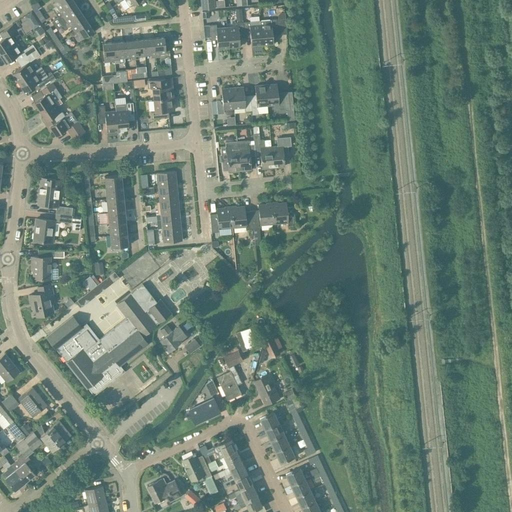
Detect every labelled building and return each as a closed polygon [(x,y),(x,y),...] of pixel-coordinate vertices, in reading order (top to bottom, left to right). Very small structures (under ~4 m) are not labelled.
[(54,7),(52,8),(55,13),(60,10),(62,13),(75,4),(72,0),(63,0),(54,7)] [(200,0),(201,9),(214,8),(213,0),(200,0)] [(30,6),(35,13),(37,17),(42,14),(39,10),(38,9),(41,7),(37,1),(30,6)] [(75,4),(62,13),(57,17),(62,25),(81,13),(75,4)] [(131,20),(131,16),(118,17),(117,15),(115,12),(112,14),(114,17),(110,20),(112,23),(131,20)] [(30,13),(25,16),(28,21),(33,18),(30,13)] [(81,13),(62,25),(63,26),(62,26),(64,30),(71,26),(73,30),(87,21),(81,13)] [(266,20),(260,20),(260,24),(262,45),(273,44),(272,35),(278,34),(286,34),(285,18),(284,13),(281,14),(279,16),(280,19),(277,19),(266,20)] [(42,14),(37,17),(41,23),(46,20),(42,14)] [(260,20),(244,22),(245,37),(250,37),(251,46),(262,45),(260,24),(260,20)] [(87,21),(73,30),(77,35),(74,37),(77,41),(93,31),(87,21)] [(232,27),(227,27),(229,48),(240,47),(239,38),(245,37),(244,22),(243,22),(232,23),(232,27)] [(0,35),(2,38),(0,39),(0,52),(16,43),(10,34),(16,29),(13,24),(0,32),(0,35)] [(216,24),(209,25),(210,29),(210,32),(210,37),(211,40),(216,40),(217,48),(217,49),(229,48),(227,27),(216,28),(216,24)] [(53,31),(49,34),(54,42),(59,39),(57,37),(53,31)] [(164,37),(152,38),(154,57),(159,57),(159,53),(166,53),(164,37)] [(152,38),(142,39),(144,55),(151,54),(151,58),(154,57),(152,38)] [(59,39),(54,42),(61,52),(65,49),(62,44),(59,39)] [(142,39),(132,40),(134,59),(139,59),(139,56),(144,55),(142,39)] [(132,40),(122,41),(123,57),(130,56),(131,60),(134,59),(132,40)] [(122,41),(112,42),(114,62),(115,62),(115,63),(119,62),(120,63),(123,63),(124,62),(123,57),(122,41)] [(112,42),(102,43),(104,62),(114,62),(112,42)] [(16,43),(0,52),(0,54),(5,63),(14,57),(17,62),(36,49),(32,44),(21,51),(16,43)] [(21,66),(12,72),(18,82),(34,71),(29,62),(40,55),(36,49),(17,62),(21,66)] [(157,67),(157,70),(156,71),(156,76),(171,74),(170,62),(165,62),(166,66),(157,67)] [(34,71),(18,82),(24,91),(33,85),(37,90),(39,88),(40,90),(51,83),(46,75),(47,75),(41,66),(34,71)] [(126,73),(125,74),(126,79),(136,78),(135,73),(136,72),(136,69),(125,70),(126,73)] [(56,79),(51,72),(47,75),(46,75),(51,83),(52,82),(56,79)] [(148,88),(152,87),(153,99),(173,97),(171,78),(148,81),(148,88)] [(145,79),(133,80),(134,88),(146,87),(145,79)] [(34,102),(31,104),(34,108),(36,106),(40,111),(59,98),(62,97),(56,87),(55,87),(52,82),(51,83),(40,90),(44,95),(34,102)] [(277,84),(265,85),(267,105),(273,105),(274,109),(285,108),(283,92),(277,92),(277,84)] [(255,95),(249,96),(251,111),(257,110),(257,106),(267,105),(265,85),(254,86),(255,95)] [(243,87),(232,88),(234,108),(244,107),(245,111),(251,111),(249,96),(244,96),(243,87)] [(221,98),(216,98),(217,114),(224,113),(223,109),(234,108),(232,88),(221,89),(221,98)] [(173,97),(153,99),(154,111),(151,112),(151,119),(169,117),(168,110),(174,110),(173,97)] [(62,103),(59,98),(40,111),(43,116),(40,118),(47,127),(64,116),(61,111),(58,106),(62,103)] [(115,104),(115,111),(117,131),(128,130),(128,121),(134,120),(133,102),(115,104)] [(115,111),(105,112),(104,105),(97,106),(98,124),(105,123),(106,132),(117,131),(115,111)] [(69,134),(81,126),(77,120),(70,125),(64,116),(47,127),(49,132),(52,130),(56,135),(66,129),(69,134)] [(259,133),(253,133),(254,141),(254,144),(256,156),(260,156),(260,158),(261,158),(262,168),(273,167),(271,146),(265,147),(264,140),(259,140),(259,133)] [(277,146),(271,146),(273,167),(284,166),(283,156),(284,156),(284,153),(288,153),(288,146),(291,146),(290,137),(276,138),(277,146)] [(249,140),(237,141),(238,149),(241,170),(250,169),(249,159),(251,159),(250,157),(256,156),(254,144),(254,141),(249,141),(249,140)] [(237,141),(226,142),(226,151),(227,159),(228,171),(241,170),(238,149),(237,141)] [(175,170),(156,172),(158,187),(176,185),(175,170)] [(121,175),(104,176),(105,188),(122,187),(121,175)] [(56,179),(40,177),(37,204),(52,206),(56,179)] [(176,185),(158,187),(159,200),(177,199),(176,185)] [(122,187),(105,188),(106,200),(123,198),(122,187)] [(123,198),(106,200),(107,212),(124,210),(123,198)] [(177,199),(159,200),(160,214),(179,213),(177,199)] [(278,201),(272,202),(272,204),(274,224),(287,222),(287,225),(295,225),(293,207),(286,207),(286,202),(278,203),(278,201)] [(259,210),(252,211),(253,229),(258,228),(259,228),(261,228),(260,225),(274,224),(272,204),(272,202),(266,202),(266,204),(258,205),(259,210)] [(56,205),(55,214),(71,216),(72,209),(72,207),(56,205)] [(236,205),(230,206),(230,207),(232,227),(233,227),(234,233),(246,231),(245,229),(253,229),(252,211),(244,211),(244,206),(236,207),(236,205)] [(217,214),(210,214),(211,232),(219,232),(218,228),(232,227),(230,207),(230,206),(224,206),(224,208),(216,209),(217,214)] [(107,213),(99,213),(100,223),(108,222),(108,223),(125,222),(124,210),(107,212),(107,213)] [(179,213),(160,214),(162,228),(180,227),(179,213)] [(81,217),(76,216),(75,216),(72,216),(71,216),(55,214),(54,221),(71,222),(73,222),(73,223),(72,229),(79,230),(81,217)] [(36,218),(33,240),(52,242),(54,221),(36,218)] [(125,222),(108,223),(110,235),(126,233),(125,222)] [(180,227),(162,228),(163,243),(182,241),(180,227)] [(126,233),(110,235),(111,247),(127,246),(126,233)] [(30,264),(30,265),(32,265),(32,278),(50,278),(56,278),(56,268),(50,268),(50,257),(53,257),(53,250),(38,250),(38,257),(30,257),(30,264)] [(114,271),(108,276),(111,279),(113,282),(119,277),(116,274),(115,272),(114,271)] [(89,276),(84,280),(91,289),(96,285),(89,276)] [(53,298),(50,284),(37,287),(39,293),(29,295),(30,303),(33,302),(36,315),(53,312),(50,298),(53,298)] [(48,335),(46,336),(47,337),(87,388),(88,387),(93,394),(94,394),(109,382),(108,381),(110,379),(112,378),(113,379),(124,371),(120,365),(121,364),(147,344),(141,336),(156,324),(158,322),(160,321),(171,313),(160,298),(160,299),(154,303),(141,286),(131,294),(124,299),(117,305),(127,317),(98,339),(86,323),(81,327),(72,316),(48,335)] [(82,296),(77,300),(81,305),(82,307),(87,303),(85,299),(82,296)] [(70,299),(65,303),(68,307),(73,303),(70,299)] [(178,324),(170,330),(166,326),(160,330),(165,336),(160,340),(169,351),(180,342),(179,340),(186,335),(178,324)] [(184,346),(190,353),(202,344),(197,337),(195,339),(194,338),(184,346)] [(273,338),(265,342),(272,357),(280,353),(278,348),(273,339),(273,338)] [(238,350),(224,356),(229,367),(243,360),(238,350)] [(0,373),(6,381),(19,371),(5,354),(0,357),(0,373)] [(218,377),(221,385),(228,400),(242,394),(231,371),(218,377)] [(266,405),(280,398),(269,375),(255,381),(266,405)] [(206,384),(211,395),(218,392),(213,381),(212,380),(212,379),(207,384),(206,384)] [(27,394),(22,398),(23,399),(20,401),(33,417),(47,405),(32,387),(25,392),(27,394)] [(287,399),(296,395),(293,388),(284,393),(287,399)] [(19,404),(10,394),(1,401),(9,412),(19,404)] [(291,398),(284,401),(286,406),(288,405),(293,417),(299,414),(291,398)] [(214,399),(190,410),(196,424),(221,413),(214,399)] [(5,411),(1,414),(9,424),(13,421),(5,411)] [(275,412),(261,418),(266,429),(280,423),(284,421),(282,416),(277,418),(275,412)] [(299,414),(293,417),(298,428),(304,425),(299,414)] [(46,431),(40,436),(43,440),(52,450),(71,435),(59,420),(46,431)] [(13,421),(9,424),(5,427),(18,443),(18,442),(23,439),(26,436),(13,421)] [(280,423),(266,429),(271,440),(285,434),(280,423)] [(304,425),(298,428),(303,439),(309,436),(304,425)] [(26,437),(24,438),(32,449),(42,441),(39,437),(38,436),(37,435),(36,434),(34,431),(33,431),(26,437)] [(285,434),(271,440),(276,452),(290,445),(285,434)] [(309,436),(303,439),(308,448),(304,450),(307,456),(316,451),(309,436)] [(18,443),(15,445),(19,449),(22,453),(29,447),(23,439),(18,442),(18,443)] [(220,444),(214,447),(216,452),(219,459),(225,456),(237,450),(232,439),(220,444)] [(290,445),(276,452),(282,463),(296,457),(290,445)] [(208,450),(202,452),(204,457),(207,456),(216,452),(214,447),(208,450)] [(237,450),(225,456),(230,466),(230,467),(242,461),(237,450)] [(16,460),(10,464),(15,469),(24,481),(34,474),(27,464),(31,460),(26,453),(25,452),(23,454),(16,460)] [(197,453),(183,460),(193,481),(197,479),(205,475),(197,457),(196,455),(197,455),(197,453)] [(325,470),(318,454),(308,459),(310,464),(314,463),(319,472),(319,473),(325,470)] [(0,467),(8,461),(3,455),(0,457),(0,467)] [(230,466),(224,469),(224,470),(226,474),(232,471),(235,478),(247,472),(242,461),(230,467),(230,466)] [(7,469),(1,474),(5,477),(4,478),(14,490),(24,481),(15,469),(10,464),(6,468),(7,469)] [(301,467),(287,474),(292,485),(306,479),(306,478),(310,476),(308,471),(304,474),(301,467)] [(319,473),(319,472),(314,475),(315,478),(313,478),(315,483),(322,480),(320,476),(321,476),(324,484),(330,481),(325,470),(319,473)] [(235,478),(229,480),(229,481),(231,485),(237,482),(240,489),(241,489),(252,483),(247,472),(235,478)] [(207,479),(204,480),(211,493),(218,490),(212,477),(207,479)] [(156,501),(160,499),(168,495),(171,501),(183,495),(175,480),(167,484),(164,478),(148,486),(156,501)] [(306,479),(292,485),(298,496),(311,490),(306,479)] [(330,481),(324,484),(330,495),(335,492),(330,481)] [(240,489),(234,492),(237,496),(239,502),(245,500),(246,500),(258,495),(252,483),(241,489),(240,489)] [(85,489),(88,504),(105,500),(102,485),(85,489)] [(311,490),(298,496),(303,507),(316,501),(311,490)] [(335,492),(330,495),(335,506),(340,503),(335,492)] [(245,500),(239,502),(242,507),(248,504),(251,511),(263,506),(258,495),(246,500),(245,500)] [(108,511),(105,500),(88,504),(89,511),(108,511)] [(316,501),(303,507),(304,511),(321,511),(316,501)] [(224,502),(214,506),(216,511),(219,511),(227,508),(224,502)] [(344,511),(340,503),(335,506),(337,511),(344,511)]
